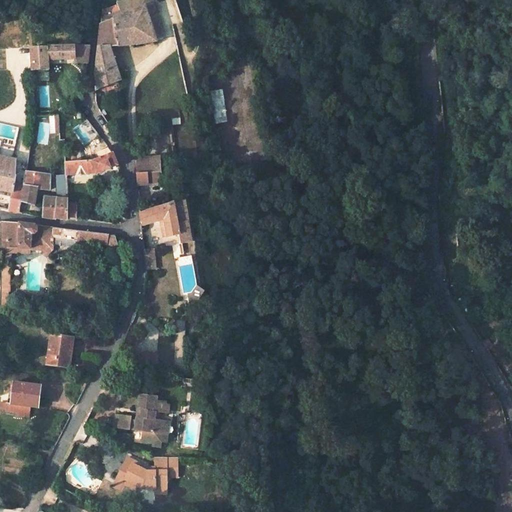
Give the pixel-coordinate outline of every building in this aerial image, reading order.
[(146,4),(155,40),(163,39),(152,0),(123,0),(117,2),(122,14),(146,4)] [(142,42),(155,40),(146,4),(122,14),(117,2),(101,9),(94,75),(96,85),(94,86),(94,90),(126,78),(122,65),(113,68),(109,55),(111,50),(110,46),(142,42)] [(46,62),(73,60),(85,63),(87,45),(29,47),(34,116),(49,115),(46,62)] [(223,90),(212,91),(213,112),(224,111),(224,106),(223,90)] [(64,174),(96,172),(116,164),(111,152),(91,160),(64,161),(64,174)] [(0,190),(10,193),(7,210),(18,212),(20,201),(23,186),(14,184),(16,175),(14,175),(14,160),(0,156),(0,190)] [(137,184),(148,183),(147,177),(159,176),(158,170),(136,173),(137,184)] [(48,189),(49,175),(25,172),(23,186),(20,201),(33,205),(36,188),(48,189)] [(63,198),(42,197),(41,207),(43,207),(42,217),(55,219),(55,217),(67,218),(67,217),(66,203),(65,195),(63,195),(63,198)] [(75,218),(75,204),(66,203),(67,217),(75,218)] [(173,203),(139,213),(142,223),(140,223),(140,226),(163,219),(166,237),(178,235),(173,203)] [(74,239),(100,243),(101,234),(30,224),(30,225),(1,221),(0,220),(0,247),(29,248),(30,233),(34,233),(37,230),(36,235),(74,240),(74,239)] [(154,247),(145,248),(147,268),(156,267),(154,247)] [(0,285),(10,285),(10,263),(0,263),(0,285)] [(68,367),(72,337),(50,334),(46,364),(68,367)] [(37,406),(40,386),(13,382),(11,402),(19,403),(29,405),(37,406)] [(175,399),(190,400),(191,400),(191,392),(191,388),(191,387),(184,386),(183,386),(182,389),(176,388),(175,399)] [(164,443),(166,421),(155,420),(156,412),(165,413),(166,405),(166,402),(157,400),(157,396),(141,394),(139,410),(144,411),(143,419),(139,418),(138,421),(133,421),(133,418),(117,416),(115,431),(132,432),(132,430),(137,431),(137,433),(143,433),(142,442),(154,443),(155,441),(164,443)] [(5,410),(18,411),(19,403),(11,402),(6,401),(5,410)] [(17,414),(28,415),(29,405),(19,403),(17,414)] [(164,474),(174,474),(174,461),(155,461),(155,472),(151,472),(151,476),(145,476),(138,472),(140,468),(126,461),(115,483),(122,486),(119,491),(132,498),(134,493),(140,496),(164,495),(164,479),(164,474)] [(130,501),(132,498),(119,491),(122,486),(115,483),(111,490),(130,501)]
